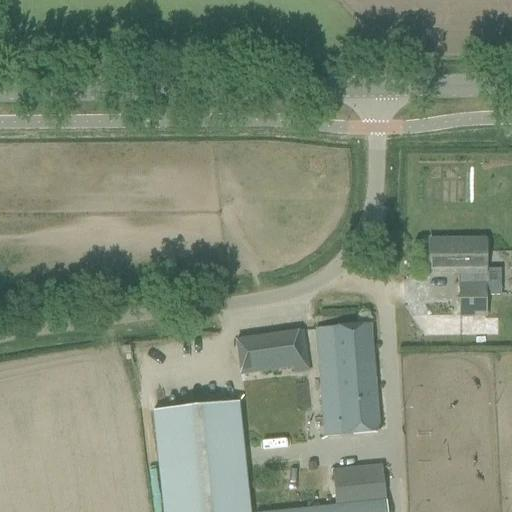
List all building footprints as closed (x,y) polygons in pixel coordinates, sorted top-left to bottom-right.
[(484,273),(484,241),(428,242),(428,274),(458,274),(458,317),(484,317),(484,285),(476,285),(476,274),(484,273)] [(324,437),(340,436),(378,433),(371,345),(369,325),(315,330),(317,350),(324,437)] [(305,351),(302,332),(235,342),(240,374),(240,377),(291,369),(292,375),(308,372),(305,351)] [(248,511),(237,404),(151,413),(161,511),(248,511)] [(315,463),(307,464),(308,472),(316,471),(315,463)] [(254,480),(249,487),(258,493),(263,485),(254,480)] [(382,489),(332,494),(333,508),(383,503),(382,489)] [(333,508),(298,511),(386,511),(385,503),(383,503),(333,508)]
